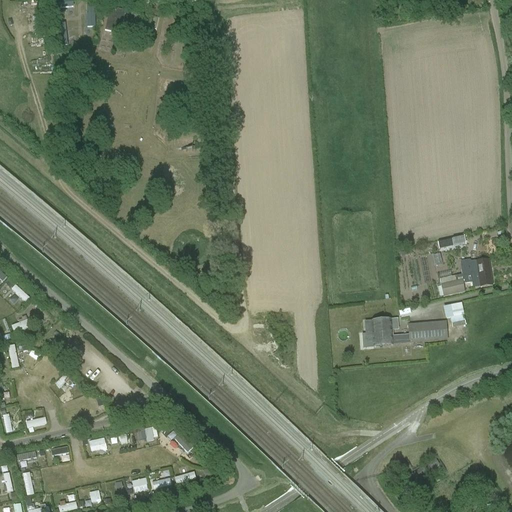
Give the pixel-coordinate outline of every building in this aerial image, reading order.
[(120,35),(126,12),(110,8),(105,32),(120,35)] [(87,28),(96,28),(96,14),(87,14),(87,28)] [(133,26),(156,31),(159,20),(136,14),(133,26)] [(453,240),(455,247),(466,245),(465,238),(453,240)] [(473,290),(492,287),(489,261),(470,263),(470,261),(460,263),(462,276),(452,278),(450,272),(439,275),(440,280),(440,281),(444,298),(465,294),(464,285),(472,284),(473,290)] [(19,298),(26,304),(30,298),(16,285),(10,292),(12,294),(8,299),(15,304),(19,298)] [(461,303),(443,308),(446,320),(451,319),(453,329),(467,325),(461,303)] [(32,319),(12,326),(14,333),(34,327),(32,319)] [(373,348),(393,346),(392,330),(396,329),(396,321),(365,323),(366,337),(372,337),(373,348)] [(445,323),(409,326),(410,344),(447,341),(445,323)] [(9,347),(11,370),(19,369),(16,346),(9,347)] [(57,384),(63,391),(69,385),(63,379),(57,384)] [(10,415),(4,416),(6,434),(12,433),(10,415)] [(28,432),(46,431),(45,420),(27,421),(28,432)] [(164,434),(187,455),(194,448),(171,427),(164,434)] [(146,429),(147,441),(158,440),(158,429),(146,429)] [(99,454),(108,451),(104,438),(89,443),(92,453),(98,451),(99,454)] [(69,454),(69,448),(51,450),(52,456),(69,454)] [(20,462),(37,459),(36,452),(19,455),(20,462)] [(62,455),(63,463),(70,462),(69,454),(62,455)] [(417,479),(438,465),(435,460),(414,474),(410,477),(413,481),(417,479)] [(10,473),(3,474),(7,494),(14,492),(10,473)] [(30,473),(23,475),(27,497),(35,495),(30,473)] [(175,478),(177,486),(197,480),(194,473),(175,478)] [(133,481),(135,493),(148,491),(146,479),(133,481)] [(154,491),(172,487),(170,479),(152,484),(154,491)] [(122,483),(115,484),(119,499),(125,497),(122,483)] [(423,496),(416,485),(409,489),(415,500),(423,496)] [(90,493),(92,504),(101,502),(99,491),(90,493)] [(76,502),(59,508),(60,511),(67,511),(78,508),(76,502)] [(38,503),(26,505),(27,511),(49,511),(48,504),(38,506),(38,503)]
